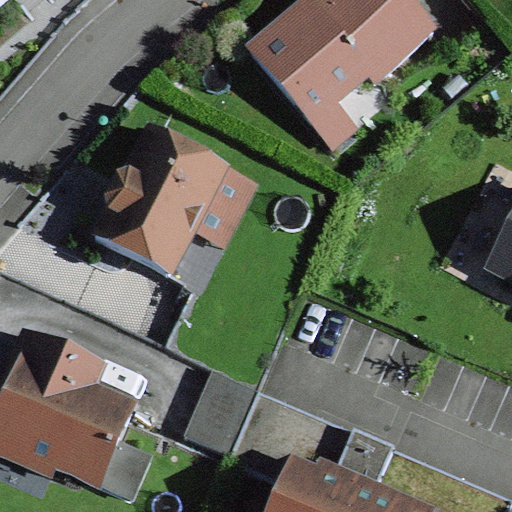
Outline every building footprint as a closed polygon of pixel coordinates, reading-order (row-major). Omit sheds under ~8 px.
[(432,34),(403,0),(324,0),(313,9),(307,2),(249,51),(310,123),(367,76),(374,83),(375,82),(432,34)] [(390,100),(375,82),(374,83),(367,76),(310,123),(331,149),(390,100)] [(168,276),(223,170),(152,133),(129,177),(111,213),(97,239),(168,276)] [(195,290),(250,183),(223,170),(168,276),(195,290)] [(111,213),(129,177),(120,180),(113,193),(108,203),(111,213)] [(511,223),(488,267),(511,280),(511,223)] [(97,366),(27,337),(14,368),(19,370),(9,395),(0,416),(0,441),(26,453),(22,462),(50,474),(54,465),(100,484),(130,412),(85,393),(97,366)] [(184,439),(231,459),(255,402),(208,382),(184,439)] [(281,488),(270,511),(507,511),(511,504),(258,396),(255,402),(231,459),(228,466),(281,488)]
